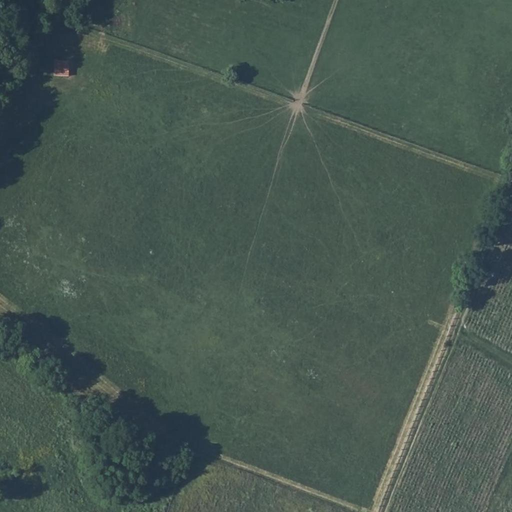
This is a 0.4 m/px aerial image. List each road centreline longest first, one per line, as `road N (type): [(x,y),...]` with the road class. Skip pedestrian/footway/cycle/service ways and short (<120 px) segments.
road 1 (track): [(380,511),(455,325)]
road 2 (track): [(455,325),(511,183)]
